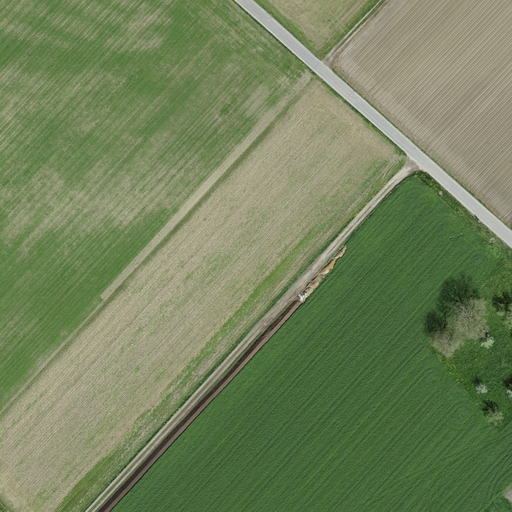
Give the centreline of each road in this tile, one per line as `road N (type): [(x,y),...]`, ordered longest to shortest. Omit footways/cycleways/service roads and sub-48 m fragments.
road 1 (track): [(417,154),(86,511)]
road 2 (unclassified): [(244,0),(511,238)]
